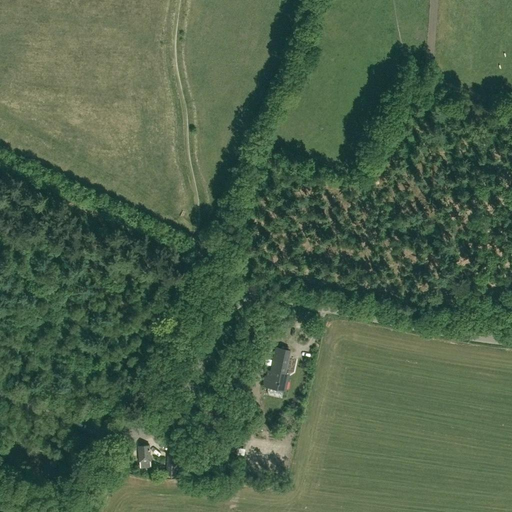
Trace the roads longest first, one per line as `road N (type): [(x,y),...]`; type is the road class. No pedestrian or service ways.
road 1 (tertiary): [(511,341),(248,295),(231,307),(168,420),(141,432),(109,431)]
road 2 (track): [(195,244),(196,198),(173,45),(178,0)]
